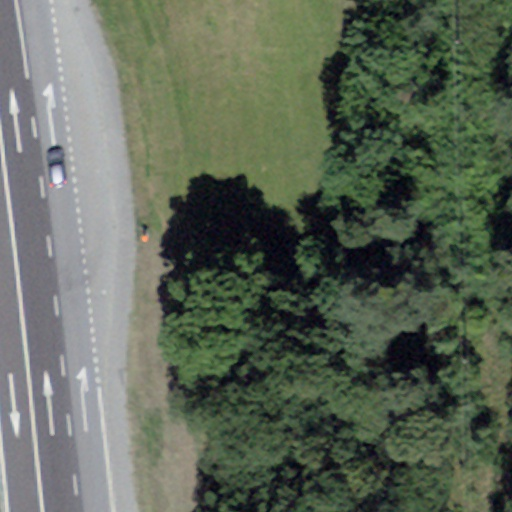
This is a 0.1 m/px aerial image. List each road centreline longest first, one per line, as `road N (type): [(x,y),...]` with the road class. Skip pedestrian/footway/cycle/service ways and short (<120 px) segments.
road 1 (secondary): [(89,511),(66,244),(33,0)]
road 2 (trunk): [(0,134),(41,511)]
